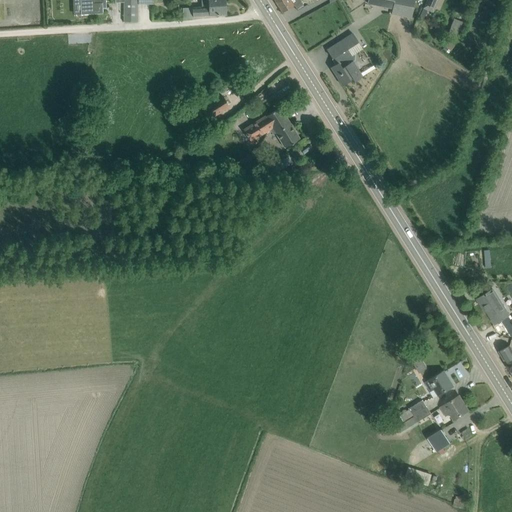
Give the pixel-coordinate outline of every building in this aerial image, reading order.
[(105,0),(74,0),(74,4),(80,4),(81,14),(103,13),(102,3),(106,3),(105,0)] [(115,0),(115,3),(123,2),(123,22),(137,22),(137,3),(137,0),(115,0)] [(193,17),(226,15),(225,0),(203,0),(203,7),(192,8),(193,17)] [(274,0),(276,3),(282,12),(294,6),(297,10),(304,7),(300,0),(274,0)] [(367,0),(367,3),(392,8),(391,14),(411,18),(414,0),(367,0)] [(425,0),(423,8),(433,12),(438,0),(425,0)] [(352,33),(327,50),(332,58),(334,57),(338,63),(331,68),(342,85),(353,78),(354,81),(362,76),(350,57),(352,56),(347,49),(358,42),(352,33)] [(270,89),(257,96),(262,105),(275,98),(270,89)] [(208,120),(229,106),(223,96),(201,110),(208,120)] [(299,138),(282,110),(280,107),(265,116),(272,127),(270,129),(273,134),(275,133),(285,148),(299,138)] [(250,141),(270,129),(272,127),(265,116),(243,129),(250,141)] [(265,154),(260,147),(251,152),(258,165),(267,159),(264,154),(265,154)] [(495,324),(504,318),(509,315),(492,289),(477,299),(482,306),(484,305),(495,324)] [(511,358),(511,348),(510,344),(499,351),(506,363),(511,358)] [(439,395),(445,391),(453,386),(444,371),(426,383),(431,390),(434,388),(439,395)] [(454,419),(460,415),(468,410),(459,396),(441,407),(446,415),(449,412),(454,419)] [(411,426),(414,424),(431,413),(422,400),(409,408),(410,409),(403,413),(411,426)] [(450,443),(442,429),(428,438),(436,452),(450,443)] [(455,498),(453,505),(466,509),(468,502),(461,500),(461,497),(456,496),(456,499),(455,498)]
